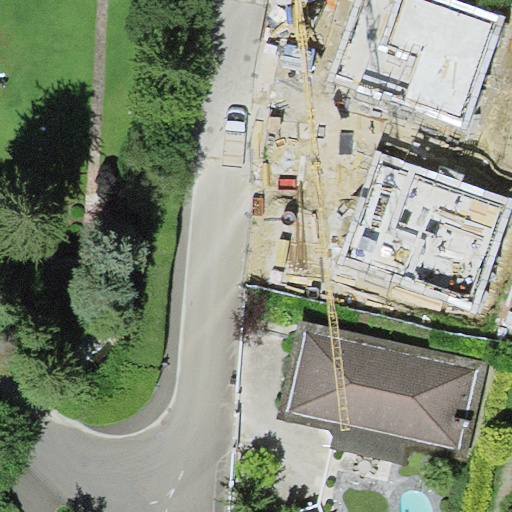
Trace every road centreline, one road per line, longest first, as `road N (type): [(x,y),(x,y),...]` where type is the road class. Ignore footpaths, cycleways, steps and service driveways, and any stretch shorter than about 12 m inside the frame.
road 1 (residential): [(240,0),(185,511)]
road 2 (residential): [(0,401),(106,511)]
